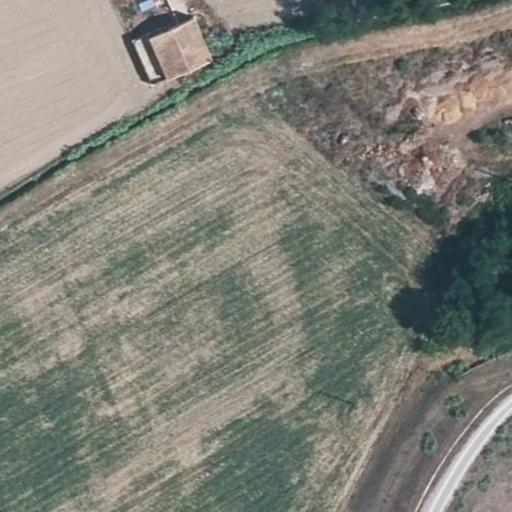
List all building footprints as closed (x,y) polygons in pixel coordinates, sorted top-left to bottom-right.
[(70,36),(79,66),(112,56),(103,26),(70,36)] [(219,28),(205,32),(211,49),(225,44),(219,28)] [(215,62),(211,49),(205,32),(170,44),(180,74),(215,62)] [(96,106),(122,91),(112,74),(86,89),(96,106)] [(457,393),(449,388),(444,396),(452,401),(457,393)]
